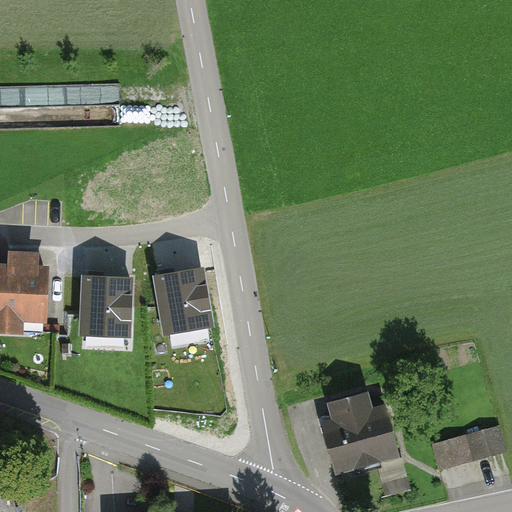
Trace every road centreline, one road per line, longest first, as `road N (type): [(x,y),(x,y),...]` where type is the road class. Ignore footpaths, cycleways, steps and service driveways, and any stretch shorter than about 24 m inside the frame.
road 1 (residential): [(190,0),(274,472),(268,490)]
road 2 (tertiary): [(69,416),(268,490)]
